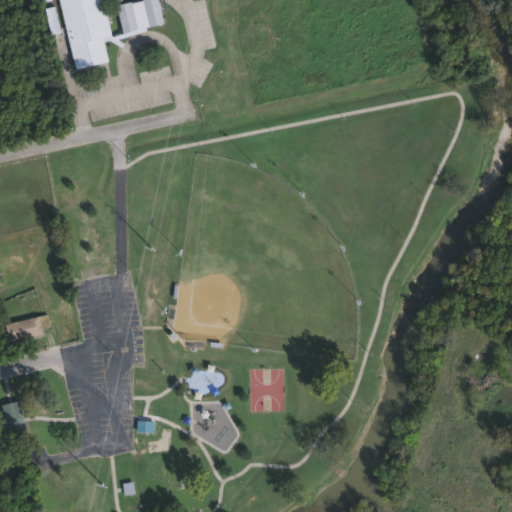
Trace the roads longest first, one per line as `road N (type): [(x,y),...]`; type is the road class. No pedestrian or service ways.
road 1 (residential): [(119,131),(124,342),(58,356)]
road 2 (residential): [(0,156),(185,115)]
